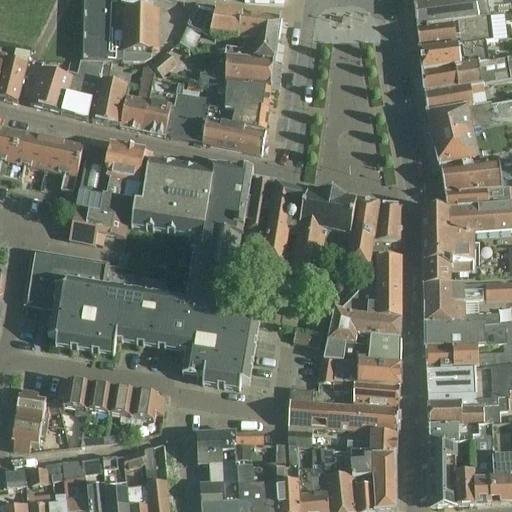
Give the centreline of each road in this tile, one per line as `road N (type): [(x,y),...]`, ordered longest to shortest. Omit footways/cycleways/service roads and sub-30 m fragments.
road 1 (residential): [(411,511),(412,197),(374,0)]
road 2 (residential): [(325,0),(309,16),(290,156),(277,170),(0,113)]
road 3 (residential): [(287,350),(280,395),(265,408),(5,362)]
road 4 (residential): [(5,362),(25,238),(0,221)]
